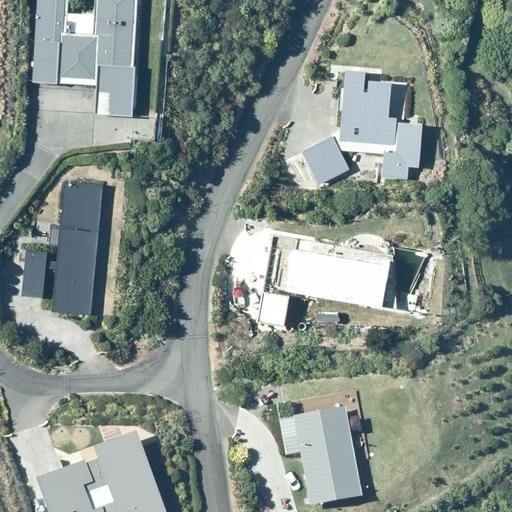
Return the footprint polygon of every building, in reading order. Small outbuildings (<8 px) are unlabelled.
[(144,0),(99,0),(98,18),(67,16),(68,0),(37,0),(31,86),(101,91),(99,119),(140,122),(144,72),(139,72),(144,0)] [(352,70),(344,129),(286,159),(304,190),(351,169),(342,149),(388,154),(386,176),(412,179),(413,162),(426,164),(431,123),(397,119),(401,86),(376,83),(377,72),(352,70)] [(113,185),(71,180),(66,225),(54,224),(51,251),(29,248),(24,296),(60,300),(58,310),(98,315),(113,185)] [(274,241),(265,293),(400,317),(404,293),(409,264),(377,259),(274,241)] [(302,417),(300,403),(284,406),(291,456),(307,453),(316,507),(371,498),(357,408),(302,417)] [(104,448),(108,461),(84,469),(79,453),(63,459),(68,474),(45,482),(54,511),(174,511),(149,434),(104,448)]
